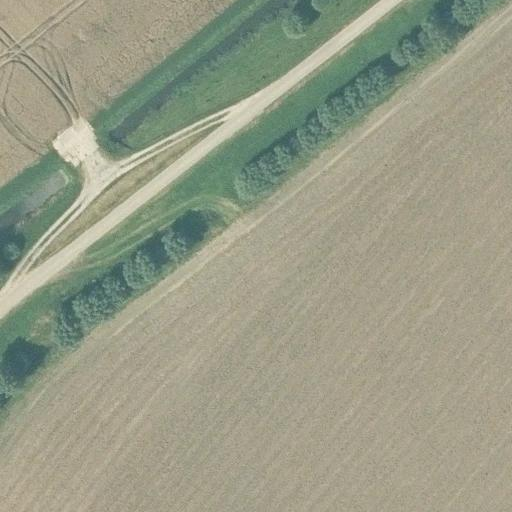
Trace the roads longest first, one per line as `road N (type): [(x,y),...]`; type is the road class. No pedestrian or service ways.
road 1 (unclassified): [(0,308),(392,0)]
road 2 (track): [(0,300),(39,246),(104,182),(267,97)]
